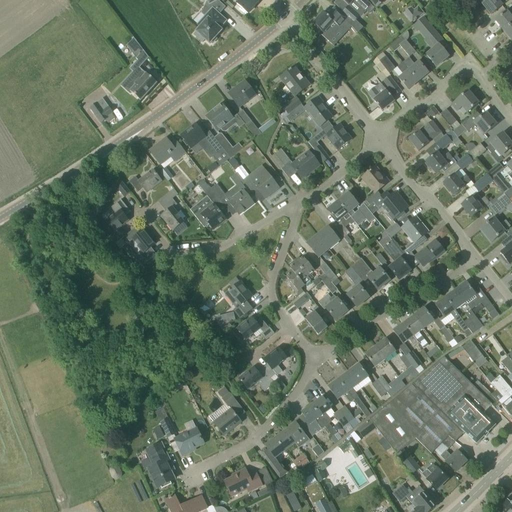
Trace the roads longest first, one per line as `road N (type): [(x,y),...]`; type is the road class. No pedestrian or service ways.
road 1 (tertiary): [(0,217),(151,120),(287,17)]
road 2 (residential): [(317,361),(375,316),(477,260)]
road 3 (residential): [(376,135),(455,67),(471,69),(511,119)]
road 4 (residential): [(141,210),(173,251),(219,247),(293,207)]
road 5 (residential): [(182,476),(248,444),(317,361)]
road 6 (residential): [(317,361),(271,294),(293,207)]
road 7 (residential): [(477,260),(376,135)]
road 8 (residential): [(376,135),(287,17)]
